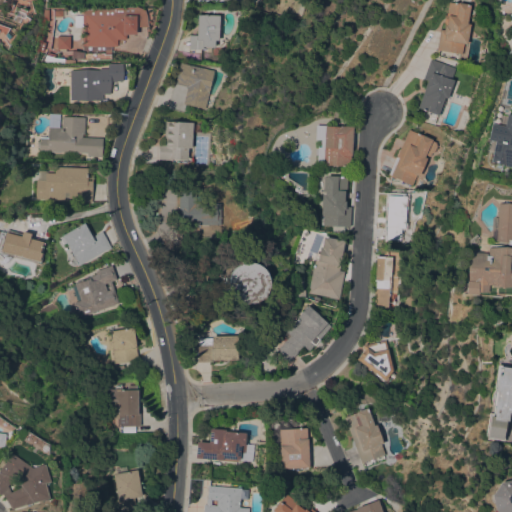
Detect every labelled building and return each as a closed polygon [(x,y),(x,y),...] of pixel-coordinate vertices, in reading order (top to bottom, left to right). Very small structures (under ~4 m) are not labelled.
[(436,50),(439,29),(443,29),(448,2),(457,3),(457,2),(469,4),(469,6),(470,6),(470,8),(474,8),(472,19),(468,19),(468,20),(467,20),(466,23),(469,24),(466,44),(463,43),(461,54),(436,50)] [(511,6),(503,17),(511,24),(511,6)] [(135,27),(135,34),(126,34),(126,39),(116,39),(116,46),(111,46),(111,53),(82,53),(82,59),(74,59),(70,59),(70,49),(80,50),(84,46),(81,46),(82,14),(83,14),(83,9),(115,9),(115,8),(139,8),(143,10),(146,15),(147,27),(135,27)] [(43,9),(53,10),(53,21),(49,50),(41,49),(43,9)] [(217,40),(214,40),(214,47),(203,46),(202,49),(188,48),(189,34),(195,35),(196,14),(218,15),(217,40)] [(69,49),(67,49),(67,51),(59,51),(59,48),(56,48),(57,35),(69,36),(69,49)] [(46,51),(54,54),(54,58),(63,58),(63,59),(70,59),(74,59),(73,62),(43,62),(46,51)] [(454,68),(450,79),(453,80),(446,98),(444,97),(443,100),(444,101),(439,115),(417,107),(427,80),(422,79),(429,59),(454,68)] [(213,70),(204,109),(185,104),(183,111),(167,107),(173,82),(174,82),(178,65),(179,62),(189,65),(213,70)] [(70,70),(98,70),(98,68),(107,68),(107,64),(122,64),(122,81),(110,81),(109,94),(102,94),(101,100),(70,100),(70,70)] [(500,141),(501,136),(493,134),(495,125),(503,126),(506,113),(511,114),(511,108),(511,168),(510,168),(510,167),(503,166),(504,165),(490,162),(494,140),(500,141)] [(102,138),(101,156),(86,156),(86,153),(38,151),(38,148),(37,146),(37,142),(39,140),(39,137),(47,137),(47,126),(61,127),(61,116),(84,117),(83,134),(81,134),(81,137),(102,138)] [(191,148),(188,148),(187,160),(171,159),(171,160),(158,159),(159,144),(163,144),(164,121),(192,122),(191,148)] [(350,155),(349,155),(349,166),(314,165),(315,145),(322,145),(323,126),(339,127),(339,126),(352,126),(350,155)] [(429,156),(425,154),(424,157),(426,158),(418,176),(415,175),(411,185),(389,176),(390,174),(388,174),(407,129),(420,135),(420,134),(431,139),(431,140),(435,142),(435,143),(436,145),(433,152),(431,152),(429,156)] [(75,201),(75,197),(64,197),(64,199),(35,198),(35,179),(37,179),(37,170),(44,170),(44,172),(54,173),(54,166),(86,168),(86,174),(92,174),(91,202),(75,201)] [(325,177),(325,175),(337,176),(337,177),(346,177),(345,206),(350,207),(349,226),(322,225),(323,214),(320,214),(321,194),(324,195),(324,192),(322,191),(322,177),(325,177)] [(220,224),(178,224),(178,189),(194,190),(194,203),(220,203),(220,224)] [(404,228),(402,228),(402,233),(400,233),(399,240),(385,239),(386,225),(385,225),(387,195),(405,196),(404,228)] [(511,286),(487,284),(486,293),(477,292),(476,294),(464,293),(465,280),(466,281),(468,251),(485,253),(484,255),(486,255),(487,243),(507,245),(507,241),(494,240),(497,203),(507,202),(511,203),(511,286)] [(78,265),(65,242),(63,243),(59,237),(62,236),(61,235),(83,222),(87,230),(88,230),(92,236),(101,231),(111,247),(106,250),(105,249),(78,265)] [(0,248),(3,235),(15,238),(17,231),(42,238),(36,260),(12,254),(0,265),(0,248)] [(338,299),(328,297),(306,293),(314,252),(318,253),(319,246),(320,247),(322,236),(343,240),(339,264),(338,270),(343,271),(338,299)] [(389,296),(388,296),(387,307),(373,307),(374,288),(375,288),(375,281),(374,281),(375,256),(391,257),(389,296)] [(263,268),(266,273),(268,278),(269,285),(268,290),(264,296),(259,300),(254,303),(248,304),(242,303),(233,297),(230,293),(228,285),(229,277),(231,271),(236,266),(240,263),(244,262),(248,262),(255,263),(260,265),(263,268)] [(92,312),(87,314),(86,314),(78,317),(73,302),(79,300),(74,283),(75,283),(75,281),(95,274),(94,272),(95,271),(111,265),(116,279),(110,281),(118,303),(92,312)] [(327,322),(326,323),(330,327),(308,352),(302,347),(288,362),(285,360),(284,361),(278,356),(279,355),(275,351),(289,336),(284,332),(296,318),(295,317),(306,304),(327,322)] [(114,363),(108,331),(132,327),(137,360),(114,363)] [(237,359),(212,360),(212,362),(197,362),(196,337),(211,337),(211,336),(236,335),(237,359)] [(366,344),(385,340),(392,370),(384,380),(369,369),(369,370),(366,368),(366,366),(356,358),(363,349),(361,348),(365,343),(366,344)] [(511,419),(510,417),(509,415),(509,412),(506,412),(501,441),(484,439),(487,416),(491,416),(492,407),(491,407),(490,403),(489,399),(489,397),(490,393),(491,391),(496,358),(506,354),(509,357),(511,357),(511,419)] [(114,389),(114,387),(122,385),(122,389),(125,389),(125,385),(135,384),(135,390),(137,390),(138,425),(116,426),(116,418),(113,419),(112,401),(109,401),(109,389),(114,389)] [(344,417),(356,412),(356,411),(367,407),(374,425),(376,424),(383,443),(381,444),(385,454),(362,463),(344,417)] [(281,468),(280,448),(274,441),(277,438),(271,432),(284,418),(295,427),(308,427),(309,467),(281,468)] [(246,432),(245,442),(247,442),(246,452),(245,467),(238,466),(238,462),(195,457),(197,441),(209,442),(210,427),(225,429),(225,430),(246,432)] [(2,493),(1,495),(0,494),(0,468),(12,452),(32,467),(45,463),(54,497),(12,508),(2,493)] [(115,473),(114,468),(127,465),(128,471),(137,469),(142,495),(134,497),(136,508),(120,511),(113,474),(115,473)] [(511,511),(493,511),(492,511),(488,496),(496,482),(511,479),(511,511)] [(203,511),(204,504),(206,504),(208,485),(241,487),(241,489),(248,490),(248,500),(240,500),(239,507),(249,508),(248,511),(203,511)] [(273,511),(272,511),(285,493),(310,511),(312,509),(316,511),(273,511)] [(383,511),(346,511),(357,508),(357,507),(378,499),(383,511)]
